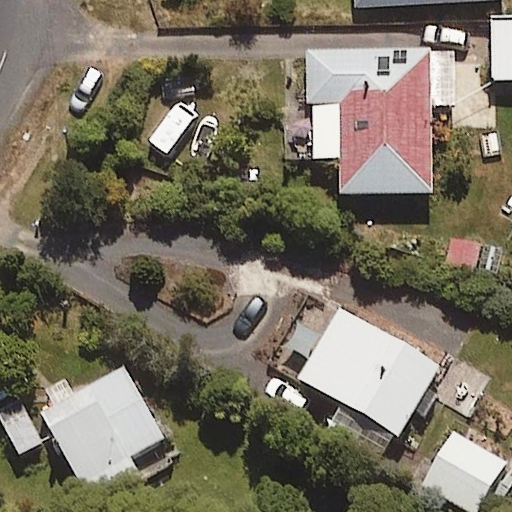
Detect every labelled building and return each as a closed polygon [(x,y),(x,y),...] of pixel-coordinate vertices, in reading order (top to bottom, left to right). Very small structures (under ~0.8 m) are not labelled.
[(356,0),(357,16),(505,8),(505,0),(356,0)] [(511,89),(511,28),(496,29),(497,90),(511,89)] [(455,114),(454,59),(307,63),(310,165),(339,165),(340,205),(434,203),(431,114),(455,114)] [(298,388),(343,414),(328,440),(387,473),(442,377),(338,319),(298,388)] [(130,467),(164,448),(124,374),(68,405),(60,390),(46,397),(54,411),(40,419),(90,511),(96,511),(141,487),(130,467)] [(455,511),(483,511),(506,470),(455,442),(426,496),(455,511)]
